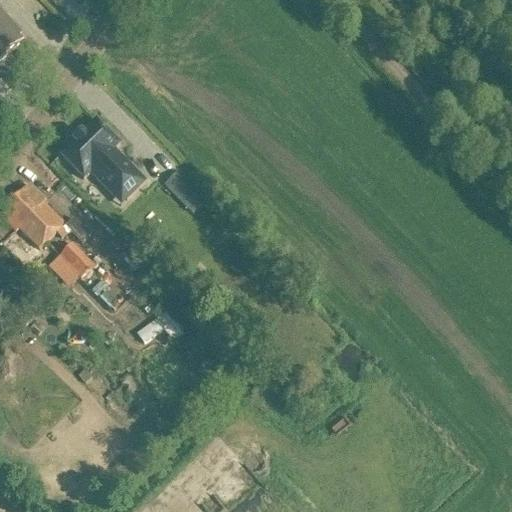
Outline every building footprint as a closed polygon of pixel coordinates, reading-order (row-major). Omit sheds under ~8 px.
[(0,67),(22,47),(18,42),(21,38),(0,15),(0,67)] [(89,179),(121,212),(146,187),(116,155),(122,149),(97,124),(59,160),(83,185),(89,179)] [(190,217),(207,203),(178,176),(164,190),(190,217)] [(39,255),(65,230),(44,209),(46,207),(30,191),(7,213),(7,214),(0,221),(15,238),(18,235),(39,255)] [(79,285),(86,278),(93,272),(72,250),(58,263),(79,285)] [(195,304),(215,286),(200,270),(180,288),(195,304)]
